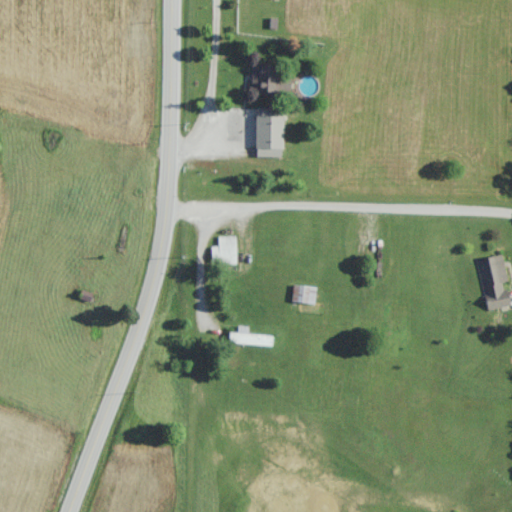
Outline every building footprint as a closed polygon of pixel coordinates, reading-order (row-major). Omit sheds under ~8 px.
[(277,65),(250,65),(249,92),(289,93),(289,75),(276,74),(277,65)] [(282,109),(255,109),(255,157),(282,157),(282,109)] [(234,266),(234,236),(217,236),(217,247),(209,247),(209,266),(234,266)] [(474,261),(486,311),(511,305),(499,255),(474,261)] [(315,287),(292,286),(291,303),(314,305),(315,287)] [(246,335),(247,328),(237,327),(237,334),(228,334),(227,345),(270,347),(271,337),(246,335)]
